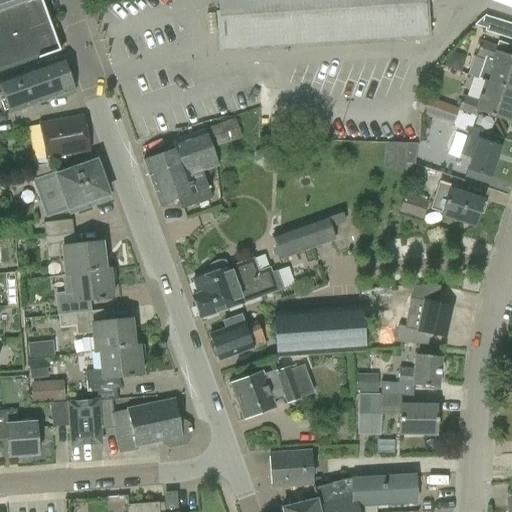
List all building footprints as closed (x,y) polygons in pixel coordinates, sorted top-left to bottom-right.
[(0,0),(0,72),(59,51),(41,0),(0,0)] [(424,0),(219,0),(223,50),(427,36),(424,0)] [(484,31),(495,34),(499,21),(488,17),(484,31)] [(478,79),(484,81),(511,90),(511,58),(497,53),(499,47),(481,41),(476,56),(485,59),(478,79)] [(0,88),(9,114),(74,91),(62,57),(0,79),(0,88)] [(480,97),(479,101),(463,96),(458,108),(426,97),(421,113),(440,120),(453,124),(457,111),(475,117),(477,111),(508,122),(511,111),(511,90),(484,81),(479,94),(480,97)] [(45,159),(89,151),(83,117),(39,125),(45,159)] [(173,141),(176,149),(143,159),(158,207),(178,201),(181,210),(212,199),(203,172),(219,167),(212,148),(241,138),(234,119),(173,141)] [(459,155),(471,159),(467,170),(490,177),(500,148),(479,140),(482,132),(466,127),(465,129),(464,132),(468,133),(459,155)] [(386,143),(383,169),(411,172),(412,165),(414,165),(416,147),(386,143)] [(48,216),(68,209),(108,195),(101,176),(104,172),(101,166),(97,164),(95,161),(53,177),(48,165),(31,168),(48,216)] [(431,209),(442,212),(441,216),(474,227),(478,213),(481,214),(484,205),(481,204),(483,200),(459,193),(460,189),(439,182),(431,209)] [(404,194),(398,213),(422,220),(428,202),(404,194)] [(271,234),(280,260),(312,249),(334,241),(330,228),(345,222),(341,210),(281,231),(271,234)] [(43,223),(45,238),(73,235),(72,220),(43,223)] [(102,243),(86,245),(73,235),(45,238),(47,259),(63,257),(65,276),(70,275),(70,274),(105,270),(102,243)] [(242,303),(265,294),(282,289),(276,271),(272,273),(270,267),(257,272),(253,259),(230,268),(225,261),(222,261),(219,261),(215,262),(212,263),(209,265),(208,267),(209,275),(193,281),(198,294),(192,296),(200,319),(243,303),(242,303)] [(109,269),(105,270),(70,274),(70,275),(72,293),(56,295),(58,315),(91,311),(89,300),(112,298),(109,269)] [(395,342),(401,342),(427,345),(429,334),(443,337),(450,307),(410,299),(404,328),(398,326),(395,342)] [(363,352),(360,306),(274,312),(277,352),(278,357),(352,352),(363,352)] [(91,312),(91,311),(58,315),(60,329),(76,327),(77,335),(92,333),(94,353),(99,352),(99,351),(134,347),(134,346),(131,320),(115,321),(102,311),(91,312)] [(214,357),(217,358),(218,361),(251,348),(252,349),(265,344),(257,322),(243,327),(242,324),(243,324),(240,316),(223,322),(226,329),(209,335),(213,346),(211,349),(214,357)] [(138,346),(134,346),(134,347),(99,351),(99,352),(101,371),(85,373),(87,394),(97,393),(97,401),(112,401),(117,401),(117,390),(120,390),(119,377),(142,375),(138,346)] [(46,347),(28,347),(28,364),(46,364),(46,347)] [(413,395),(413,385),(438,388),(439,373),(442,372),(443,365),(440,364),(441,357),(415,355),(414,370),(399,369),(399,383),(382,383),(381,395),(413,395)] [(286,406),(302,399),(289,365),(262,376),(261,373),(246,379),(243,376),(234,378),(233,384),(231,384),(244,419),(274,407),(272,401),(283,397),(286,406)] [(32,402),(63,401),(62,378),(31,380),(32,402)] [(381,408),(399,408),(399,434),(435,434),(435,406),(413,406),(413,395),(381,395),(358,395),(358,436),(380,436),(381,408)] [(100,441),(99,430),(97,401),(67,403),(49,404),(53,428),(69,427),(70,443),(92,441),(95,445),(100,445),(100,441)] [(185,422),(176,416),(173,401),(128,410),(113,413),(112,401),(97,401),(99,430),(113,429),(119,454),(138,450),(137,446),(160,441),(168,447),(182,444),(188,435),(185,422)] [(0,440),(7,440),(8,457),(37,455),(35,423),(17,424),(16,410),(0,411),(0,440)] [(271,487),(313,485),(311,451),(269,454),(271,487)] [(375,511),(375,506),(417,504),(415,474),(350,478),(350,479),(346,479),(313,488),(316,500),(282,509),(282,511),(375,511)] [(164,511),(164,502),(127,505),(127,511),(164,511)]
